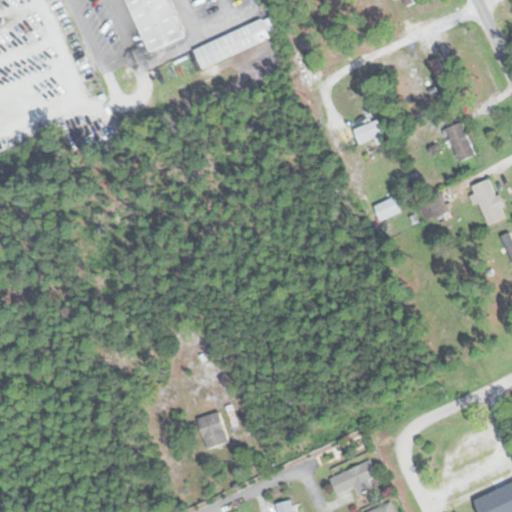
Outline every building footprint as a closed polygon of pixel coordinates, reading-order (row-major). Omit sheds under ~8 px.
[(127,0),(150,52),(185,37),(169,0),(127,0)] [(194,49),(202,68),(270,38),(262,19),(194,49)] [(455,94),(437,58),(430,62),(448,98),(455,94)] [(384,134),(378,120),(354,129),(360,143),(384,134)] [(476,155),(464,121),(446,128),(459,161),(476,155)] [(472,185),(488,225),(506,217),(490,178),(472,185)] [(448,210),(439,191),(418,201),(427,221),(448,210)] [(375,205),(381,220),(401,212),(395,197),(375,205)] [(500,236),(511,259),(511,232),(511,230),(500,236)] [(208,449),(229,442),(220,411),(198,417),(208,449)] [(330,478),(339,496),(379,478),(371,460),(330,478)] [(511,511),(511,483),(476,497),(481,511),(511,511)] [(294,511),(292,500),(277,503),(278,511),(294,511)] [(395,511),(390,501),(368,511),(395,511)]
